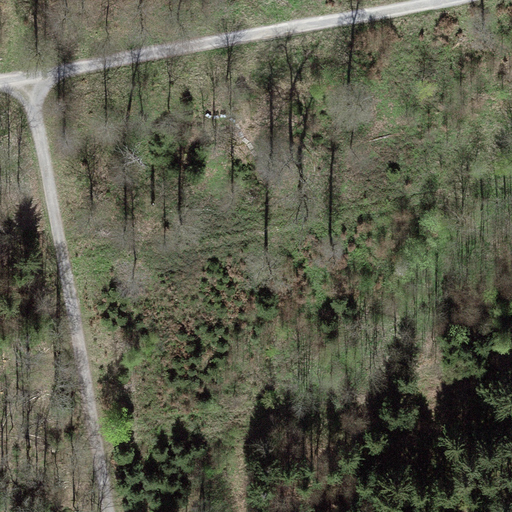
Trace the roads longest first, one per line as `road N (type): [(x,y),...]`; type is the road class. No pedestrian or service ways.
road 1 (track): [(0,80),(449,0)]
road 2 (track): [(30,74),(105,511)]
